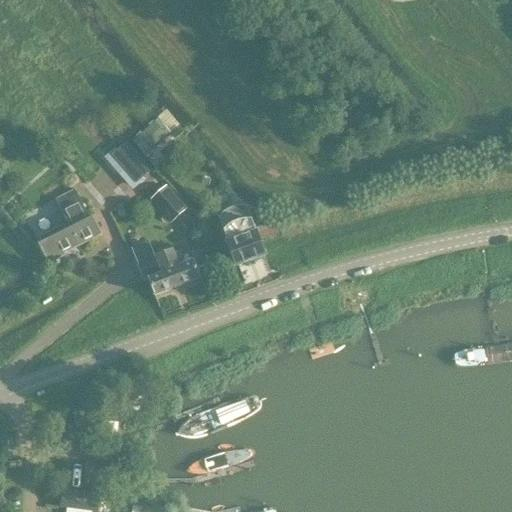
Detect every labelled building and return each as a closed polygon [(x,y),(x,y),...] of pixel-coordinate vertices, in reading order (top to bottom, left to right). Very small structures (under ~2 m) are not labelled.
[(132,140),(146,156),(170,134),(156,119),(132,140)] [(126,143),(111,156),(136,184),(136,185),(151,171),(138,156),(126,143)] [(150,200),(172,224),(187,210),(166,186),(150,200)] [(102,236),(93,217),(89,219),(75,190),(55,200),(70,229),(66,231),(63,226),(39,238),(41,243),(38,245),(48,265),(65,256),(64,255),(102,236)] [(228,244),(223,246),(225,251),(230,249),(236,266),(264,255),(261,248),(255,233),(252,225),(250,220),(244,220),(239,221),(232,223),(228,226),(223,231),(225,236),(228,243),(228,244)] [(201,278),(197,269),(208,265),(205,257),(179,268),(173,252),(156,259),(157,259),(138,267),(144,282),(148,280),(155,297),(201,278)] [(463,348),(456,350),(454,355),(456,362),(456,364),(462,366),(462,368),(511,361),(511,338),(508,339),(463,348)] [(434,357),(424,358),(349,376),(340,384),(340,393),(350,398),(426,381),(436,376),(445,369),(444,365),(442,359),(434,357)] [(252,398),(238,396),(200,412),(191,421),(186,429),(185,433),(207,436),(224,429),(254,408),(256,405),(252,398)] [(192,475),(204,475),(218,471),(233,467),(247,460),(252,457),(253,455),(251,452),(248,451),(228,452),(213,455),(201,460),(190,468),(186,473),(192,475)] [(97,511),(100,495),(63,491),(63,489),(53,487),(52,498),(61,500),(60,508),(90,511),(97,511)]
